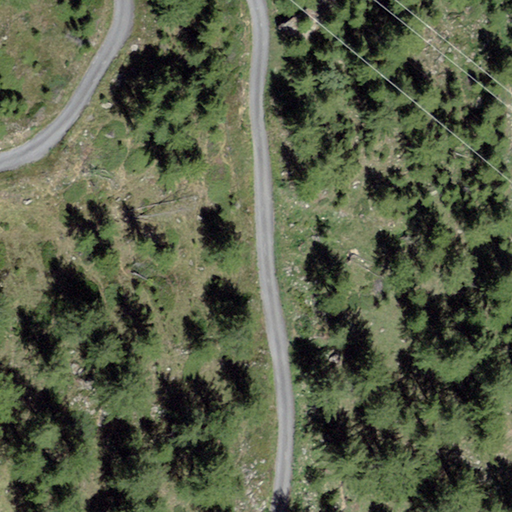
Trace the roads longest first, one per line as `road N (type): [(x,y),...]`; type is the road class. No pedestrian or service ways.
road 1 (unclassified): [(276,511),(284,418),(263,254),(253,0)]
road 2 (unclassified): [(123,0),(118,28),(57,129),(0,160)]
